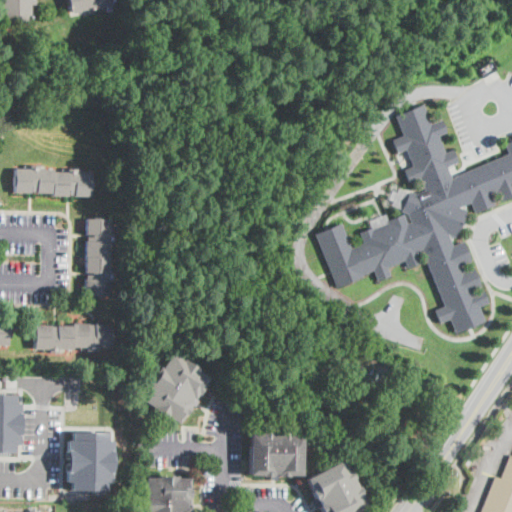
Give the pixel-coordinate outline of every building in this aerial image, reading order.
[(35,0),(35,4),(30,4),(29,23),(1,23),(1,4),(0,4),(0,0),(35,0)] [(111,0),(112,4),(71,12),(68,0),(111,0)] [(420,104),(427,123),(438,119),(443,131),(435,134),(442,152),(451,148),(456,161),(445,165),(450,178),(455,176),(454,175),(507,153),(503,143),(511,139),(511,194),(500,200),(495,191),(490,193),(494,204),(475,212),(470,202),(459,206),(466,209),(456,236),(448,233),(454,244),(462,240),(473,259),(462,265),(464,270),(473,265),(483,285),(472,291),(473,293),(483,288),(490,301),(480,306),(486,320),(457,333),(451,318),(441,322),(436,309),(445,305),(423,252),(424,252),(422,249),(416,251),(420,262),(408,268),(404,259),(388,266),(391,274),(378,280),(373,269),(363,274),(363,276),(337,287),(314,233),(341,222),(351,247),(363,241),(359,232),(371,227),(370,225),(369,226),(367,221),(385,213),(387,219),(403,213),(407,223),(410,221),(407,213),(401,210),(401,209),(391,204),(392,200),(388,198),(391,190),(395,192),(397,187),(407,192),(408,189),(417,193),(423,190),(419,178),(408,182),(403,169),(412,165),(405,148),(394,152),(390,139),(400,135),(392,114),(420,104)] [(38,169),(53,169),(53,172),(67,172),(67,169),(76,169),(76,172),(91,173),(90,197),(52,196),(52,193),(14,193),(15,169),(29,169),(29,165),(38,165),(38,169)] [(112,234),(112,243),(109,243),(108,272),(112,272),(112,281),(108,281),(108,295),(84,295),(85,275),(86,218),(109,219),(109,234),(112,234)] [(0,320),(8,321),(8,345),(0,344),(0,320)] [(111,324),(110,348),(95,347),(95,351),(87,350),(87,347),(72,346),(72,349),(56,348),(56,352),(49,352),(49,350),(35,349),(36,325),(73,326),(73,322),(111,324)] [(168,354),(179,361),(180,359),(196,370),(195,371),(205,377),(200,386),(201,387),(196,395),(195,394),(193,398),(198,401),(194,406),(189,403),(187,406),(188,407),(183,415),(182,414),(176,423),(166,417),(165,419),(150,409),(151,407),(139,400),(148,385),(146,384),(157,367),(159,368),(168,354)] [(357,392),(347,406),(335,398),(345,383),(357,392)] [(395,416),(392,420),(375,408),(378,404),(390,388),(407,400),(395,416)] [(0,453),(13,454),(13,445),(18,445),(19,403),(14,403),(14,395),(0,394),(0,453)] [(61,438),(61,480),(65,480),(65,488),(80,489),(80,493),(89,493),(89,488),(100,489),(100,481),(105,481),(106,438),(101,438),(101,430),(66,430),(66,438),(61,438)] [(287,434),(300,434),(300,475),(286,475),(286,476),(277,476),(277,475),(276,475),(276,480),(269,479),(269,476),(261,476),(261,475),(247,475),(248,433),(260,434),(260,431),(269,432),(269,433),(279,434),(279,431),(287,431),(287,434)] [(511,511),(479,511),(493,476),(500,479),(509,455),(511,456),(511,511)] [(341,459),(347,471),(348,470),(353,478),(351,479),(355,487),(357,486),(361,494),(359,495),(365,506),(354,511),(319,511),(317,506),(318,506),(317,504),(318,503),(316,500),(315,500),(315,499),(313,500),(309,492),(310,491),(304,479),(341,459)] [(174,476),(174,478),(186,478),(186,489),(188,489),(187,498),(186,498),(186,501),(191,501),(191,509),(186,509),(186,511),(139,511),(140,495),(142,495),(142,478),(155,478),(156,476),(174,476)]
